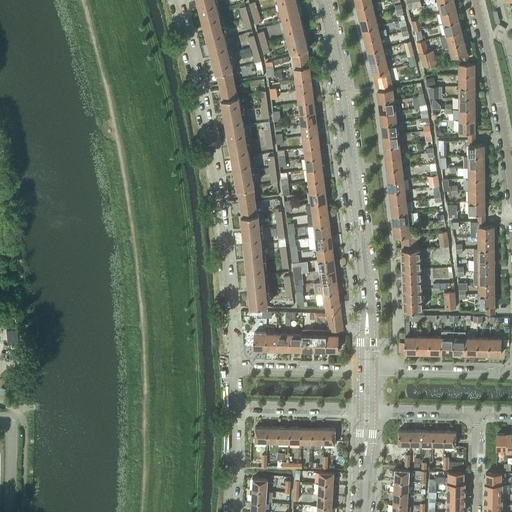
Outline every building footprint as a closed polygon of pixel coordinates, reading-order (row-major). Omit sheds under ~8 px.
[(197,0),(201,13),(218,9),(215,0),(197,0)] [(441,0),(438,1),(441,12),(456,8),(453,0),(441,0)] [(280,6),(284,21),(301,17),(297,2),(280,6)] [(357,7),(360,18),(374,14),(372,3),(357,7)] [(441,12),(444,23),(458,19),(456,8),(441,12)] [(201,13),(204,28),(221,23),(218,9),(201,13)] [(360,18),(362,29),(377,25),(374,14),(360,18)] [(284,21),(287,36),(304,32),(301,17),(284,21)] [(420,17),(411,19),(414,30),(420,29),(422,28),(420,17)] [(444,23),(446,34),(461,30),(458,19),(444,23)] [(204,28),(208,43),(225,38),(221,23),(204,28)] [(496,33),(500,36),(505,27),(498,23),(495,27),(499,29),(496,33)] [(362,29),(365,40),(380,36),(377,25),(362,29)] [(414,30),(415,37),(422,35),(420,29),(414,30)] [(446,34),(449,45),(464,41),(461,30),(446,34)] [(304,32),(287,36),(291,51),(308,47),(304,32)] [(365,40),(368,51),(382,47),(380,36),(365,40)] [(208,43),(212,57),(229,53),(225,38),(208,43)] [(452,56),(461,54),(467,53),(464,41),(449,45),(452,56)] [(404,43),(406,51),(412,49),(411,42),(404,43)] [(368,51),(370,62),(385,58),(382,47),(368,51)] [(434,49),(419,53),(422,64),(437,62),(434,49)] [(216,72),(217,72),(231,68),(233,68),(229,53),(212,57),(216,72)] [(292,55),(294,68),(309,66),(307,53),(292,55)] [(370,62),(373,73),(388,69),(385,58),(370,62)] [(459,62),(459,74),(474,74),(474,62),(469,62),(463,62),(459,62)] [(294,68),(296,79),(310,77),(309,66),(294,68)] [(231,68),(217,72),(219,83),(226,82),(227,84),(229,83),(230,85),(235,84),(231,68)] [(388,69),(373,73),(376,86),(377,86),(376,85),(390,82),(391,83),(388,69)] [(459,74),(459,85),(474,85),(474,74),(459,74)] [(296,79),(297,90),(312,88),(310,77),(296,79)] [(219,83),(222,98),(237,95),(235,84),(230,85),(229,83),(227,84),(226,82),(219,83)] [(414,83),(417,94),(423,92),(420,82),(414,83)] [(459,85),(459,97),(474,96),(474,85),(459,85)] [(377,89),(378,101),(393,99),(392,86),(391,86),(392,88),(377,89)] [(438,86),(428,86),(430,97),(438,97),(438,86)] [(297,90),(298,101),(313,99),(312,88),(297,90)] [(417,94),(419,102),(425,100),(423,92),(417,94)] [(221,98),(224,113),(241,110),(238,95),(237,95),(222,98),(221,98)] [(459,97),(459,108),(474,108),(474,96),(459,97)] [(298,101),(300,113),(315,111),(313,99),(298,101)] [(378,101),(380,112),(395,110),(393,99),(378,101)] [(425,100),(419,102),(421,109),(427,108),(425,100)] [(459,108),(459,119),(474,119),(474,108),(459,108)] [(224,113),(226,128),(244,125),(241,110),(224,113)] [(380,112),(381,123),(396,122),(395,110),(380,112)] [(300,113),(301,124),(316,122),(315,111),(300,113)] [(459,131),(468,131),(474,131),(474,119),(459,119),(459,131)] [(301,124),(303,135),(318,133),(316,122),(301,124)] [(381,123),(382,135),(397,133),(396,122),(381,123)] [(226,128),(229,143),(246,140),(244,125),(226,128)] [(303,135),(304,146),(319,144),(318,133),(303,135)] [(382,135),(384,146),(399,144),(397,133),(382,135)] [(229,143),(232,158),(249,155),(246,140),(229,143)] [(469,143),(469,155),(484,155),(484,143),(475,143),(469,143)] [(304,146),(306,158),(321,156),(319,144),(304,146)] [(384,146),(385,157),(400,155),(399,144),(384,146)] [(232,158),(234,173),(252,170),(249,155),(232,158)] [(385,157),(387,168),(402,167),(400,155),(385,157)] [(455,163),(449,163),(449,162),(446,162),(445,155),(439,156),(441,168),(449,168),(455,168),(455,163)] [(484,155),(469,155),(464,155),(464,166),(469,166),(484,166),(484,155)] [(306,158),(307,169),(322,167),(321,156),(306,158)] [(469,166),(469,178),(484,178),(484,166),(469,166)] [(307,169),(308,180),(323,178),(322,167),(307,169)] [(387,168),(388,180),(403,178),(402,167),(387,168)] [(237,188),(238,188),(253,186),(254,185),(252,170),(234,173),(237,188)] [(438,178),(437,174),(431,175),(428,175),(429,186),(439,185),(438,178)] [(308,180),(310,191),(325,189),(323,178),(308,180)] [(388,180),(389,191),(404,189),(403,178),(388,180)] [(469,178),(469,189),(484,189),(484,178),(469,178)] [(282,183),(282,188),(283,195),(290,194),(288,183),(282,183)] [(253,186),(238,188),(240,199),(247,198),(247,200),(250,200),(250,202),(255,201),(253,186)] [(310,191),(311,203),(326,201),(325,189),(310,191)] [(389,191),(391,202),(406,201),(404,189),(389,191)] [(469,189),(469,200),(484,200),(484,189),(469,189)] [(240,199),(242,214),(257,213),(255,201),(250,202),(250,200),(247,200),(247,198),(240,199)] [(469,212),(478,212),(484,212),(484,200),(469,200),(469,212)] [(311,203),(313,214),(328,212),(326,201),(311,203)] [(391,202),(392,214),(407,212),(406,201),(391,202)] [(449,217),(458,217),(457,204),(447,204),(449,217)] [(392,214),(393,225),(408,223),(414,222),(412,211),(407,212),(392,214)] [(313,214),(314,225),(329,223),(328,212),(313,214)] [(241,214),(242,230),(260,228),(258,213),(257,213),(242,214),(241,214)] [(478,225),(478,236),(494,236),(493,225),(484,225),(484,220),(478,220),(478,225)] [(314,225),(316,236),(331,234),(329,223),(314,225)] [(393,225),(395,236),(416,234),(416,233),(410,234),(408,223),(393,225)] [(287,228),(288,233),(289,240),(295,239),(294,227),(287,228)] [(242,230),(244,245),(261,243),(260,228),(242,230)] [(442,246),(448,245),(446,231),(438,232),(440,246),(442,246)] [(316,236),(317,248),(332,246),(331,234),(316,236)] [(401,247),(401,248),(419,247),(418,247),(416,234),(395,236),(401,236),(402,247),(401,247)] [(478,236),(479,248),(494,248),(494,236),(478,236)] [(244,245),(245,260),(263,258),(261,243),(244,245)] [(317,248),(318,259),(333,257),(332,246),(317,248)] [(401,248),(402,268),(420,268),(419,247),(401,248)] [(479,248),(479,259),(494,259),(494,248),(479,248)] [(318,259),(320,270),(335,268),(333,257),(318,259)] [(245,260),(247,275),(264,274),(263,258),(245,260)] [(479,259),(479,271),(494,270),(494,259),(479,259)] [(292,266),(293,273),(301,272),(300,265),(292,266)] [(320,270),(321,281),(336,279),(335,268),(320,270)] [(402,268),(403,288),(421,288),(420,268),(402,268)] [(494,270),(479,271),(474,271),(474,282),(479,282),(494,282),(494,270)] [(293,273),(295,284),(303,283),(301,272),(293,273)] [(247,275),(248,290),(266,289),(264,274),(247,275)] [(321,281),(323,293),(338,291),(336,279),(321,281)] [(439,292),(444,291),(448,291),(448,287),(447,282),(439,283),(439,288),(439,292)] [(479,282),(479,293),(494,293),(494,282),(479,282)] [(421,288),(403,288),(404,309),(422,309),(421,288)] [(266,289),(248,290),(250,306),(267,304),(266,289)] [(324,304),(325,304),(339,302),(338,291),(323,293),(324,304)] [(448,291),(444,291),(445,308),(456,307),(455,291),(454,291),(448,291)] [(479,305),(486,305),(494,305),(494,293),(479,293),(479,305)] [(330,330),(331,330),(331,334),(338,334),(338,329),(343,329),(340,312),(331,312),(331,318),(329,318),(330,330)] [(302,349),(314,350),(314,330),(302,329),(302,333),(302,349)] [(314,350),(326,350),(326,330),(314,330),(314,350)] [(326,330),(326,350),(338,350),(339,334),(338,334),(331,334),(331,330),(330,330),(326,330)] [(253,348),(266,349),(266,333),(254,332),(253,348)] [(266,349),(278,349),(278,333),(266,333),(266,349)] [(278,349),(290,349),(290,333),(278,333),(278,349)] [(290,349),(302,349),(302,333),(290,333),(290,349)] [(404,351),(417,352),(417,336),(409,335),(405,335),(404,351)] [(417,352),(429,352),(429,336),(417,336),(417,352)] [(429,352),(441,352),(441,336),(429,336),(429,352)] [(441,352),(453,353),(453,337),(441,336),(441,352)] [(453,353),(465,353),(465,337),(453,337),(453,353)] [(465,353),(477,353),(477,337),(465,337),(465,353)] [(477,353),(489,353),(489,337),(477,337),(477,353)] [(489,337),(489,353),(501,354),(501,338),(489,337)] [(255,441),(266,441),(267,426),(255,426),(255,441)] [(266,441),(278,442),(278,427),(267,426),(266,441)] [(278,442),(289,442),(289,427),(278,427),(278,442)] [(289,442),(300,442),(301,427),(289,427),(289,442)] [(300,442),(312,442),(312,427),(301,427),(300,442)] [(312,442),(323,443),(324,428),(312,427),(312,442)] [(324,428),(323,443),(335,443),(335,428),(324,428)] [(398,444),(410,445),(410,430),(398,429),(398,444)] [(410,445),(421,445),(421,430),(410,430),(410,445)] [(421,445),(432,445),(433,430),(421,430),(421,445)] [(432,445),(444,445),(444,430),(433,430),(432,445)] [(444,430),(444,445),(455,446),(456,431),(444,430)] [(503,451),(507,451),(508,432),(507,432),(507,433),(497,433),(497,448),(503,448),(503,451)] [(394,468),(394,480),(409,481),(409,469),(394,468)] [(319,471),(319,482),(333,483),(334,471),(319,471)] [(446,477),(446,482),(464,482),(463,482),(464,472),(448,471),(448,477),(446,477)] [(485,482),(485,483),(503,483),(504,479),(501,479),(501,473),(486,472),(486,482),(485,482)] [(253,478),(252,489),(267,490),(268,479),(253,478)] [(394,480),(393,491),(408,492),(409,481),(394,480)] [(319,482),(318,494),(333,494),(333,483),(319,482)] [(448,486),(448,492),(464,492),(464,482),(446,482),(446,486),(448,486)] [(485,483),(484,493),(501,493),(501,488),(502,488),(503,483),(485,483)] [(252,489),(251,501),(266,502),(267,490),(252,489)] [(393,491),(392,503),(407,504),(408,492),(393,491)] [(429,498),(429,502),(435,502),(435,501),(435,498),(436,498),(436,494),(441,494),(441,491),(436,491),(429,491),(429,498)] [(446,497),(446,502),(464,502),(464,492),(448,492),(448,498),(446,497)] [(484,493),(484,503),(502,503),(502,499),(500,499),(501,493),(484,493)] [(318,494),(317,505),(332,506),(333,494),(318,494)] [(251,501),(250,511),(251,511),(265,511),(266,502),(251,501)] [(442,511),(447,511),(463,511),(464,502),(446,502),(448,502),(448,508),(446,507),(446,511),(442,511)] [(392,503),(391,511),(406,511),(407,504),(392,503)] [(484,503),(483,511),(501,511),(502,509),(500,509),(500,503),(502,503),(484,503)]
